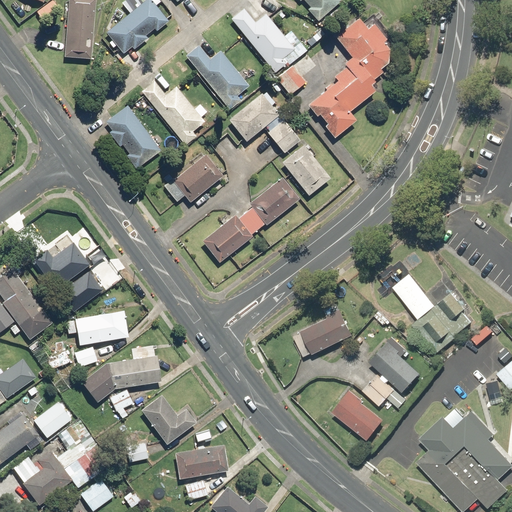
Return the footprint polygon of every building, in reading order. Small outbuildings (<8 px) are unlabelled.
[(68,0),(64,57),(91,59),(96,0),(68,0)] [(151,0),(146,0),(107,32),(124,54),(132,47),(134,49),(148,38),(146,36),(155,29),(156,31),(169,21),(151,0)] [(340,0),(299,0),(300,1),(300,0),(304,0),(311,6),(308,9),(319,21),(341,1),(340,0)] [(244,8),(231,18),(275,73),(287,63),(283,58),(295,49),(266,13),(256,22),(244,8)] [(376,81),(374,80),(384,72),(382,68),(397,55),(385,41),(387,39),(374,23),(368,29),(358,17),(335,36),(352,57),(344,63),(347,66),(335,76),(338,80),(308,104),(317,116),(320,114),(327,123),(325,125),(335,138),(357,119),(350,111),(376,90),(371,84),(376,81)] [(199,44),(185,56),(229,109),(241,100),(238,95),(250,85),(221,49),(210,58),(199,44)] [(278,75),(274,78),(291,98),(309,83),(292,63),(278,75)] [(154,80),(141,91),(185,145),(197,136),(194,131),(206,122),(177,85),(166,94),(154,80)] [(263,92),(229,119),(246,141),(281,114),(263,92)] [(107,122),(112,130),(109,132),(118,146),(122,143),(139,167),(161,151),(129,106),(107,122)] [(283,119),(267,132),(285,155),(302,141),(283,119)] [(304,144),(282,162),(309,195),(331,177),(304,144)] [(206,154),(173,180),(190,202),(224,176),(206,154)] [(253,207),(239,218),(236,214),(202,240),(220,262),(253,236),(251,235),(265,223),(267,225),(300,199),(283,176),(249,202),(253,207)] [(47,248),(33,258),(56,289),(89,264),(72,241),(53,256),(47,248)] [(1,301),(28,339),(52,322),(12,266),(0,275),(0,293),(4,299),(1,301)] [(70,286),(83,305),(106,289),(93,270),(70,286)] [(452,292),(412,324),(436,353),(457,336),(456,335),(473,321),(464,309),(465,308),(452,292)] [(0,331),(14,320),(0,302),(0,331)] [(75,317),(80,344),(128,336),(123,309),(75,317)] [(342,309),(301,330),(313,353),(353,333),(342,309)] [(390,341),(371,360),(403,391),(420,373),(398,352),(400,350),(390,341)] [(92,345),(74,352),(79,367),(97,361),(92,345)] [(46,357),(53,369),(70,360),(63,347),(46,357)] [(161,380),(157,354),(105,361),(81,380),(97,401),(115,388),(161,380)] [(0,373),(0,388),(6,397),(36,376),(23,358),(0,373)] [(511,360),(499,375),(511,386),(511,360)] [(126,388),(109,397),(116,411),(133,403),(126,388)] [(351,389),(333,411),(368,439),(386,417),(351,389)] [(163,393),(141,408),(167,443),(197,421),(186,407),(177,413),(163,393)] [(32,420),(46,438),(71,419),(58,401),(32,420)] [(511,459),(511,457),(461,403),(407,453),(459,509),(475,494),(482,501),(502,483),(495,475),(511,459)] [(23,412),(0,428),(0,460),(38,434),(23,412)] [(77,445),(92,436),(81,418),(57,434),(66,447),(74,442),(77,445)] [(92,436),(77,445),(79,448),(72,452),(77,458),(64,466),(72,479),(77,486),(111,465),(92,436)] [(126,443),(128,461),(148,458),(146,441),(126,443)] [(224,442),(174,451),(179,477),(228,469),(224,442)] [(42,466),(22,481),(38,503),(71,478),(49,449),(36,458),(42,466)] [(80,493),(93,511),(114,495),(101,478),(80,493)] [(185,485),(190,500),(209,494),(204,478),(185,485)] [(227,484),(210,505),(217,511),(262,511),(268,505),(254,494),(248,501),(227,484)] [(133,490),(124,496),(132,508),(141,501),(133,490)]
